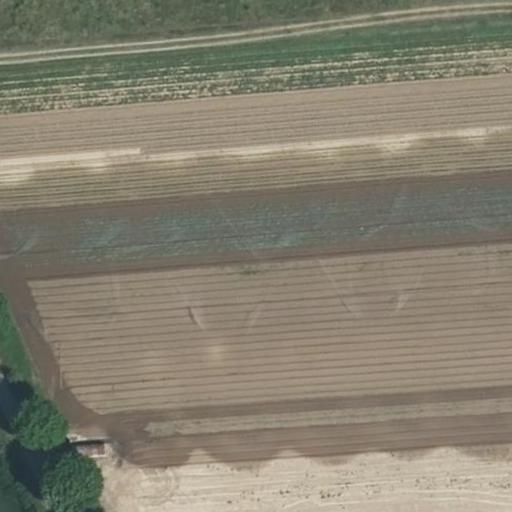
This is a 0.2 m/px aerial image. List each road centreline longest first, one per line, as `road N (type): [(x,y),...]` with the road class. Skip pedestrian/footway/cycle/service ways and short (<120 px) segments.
road 1 (track): [(0,44),(511,10)]
road 2 (track): [(0,386),(64,511)]
